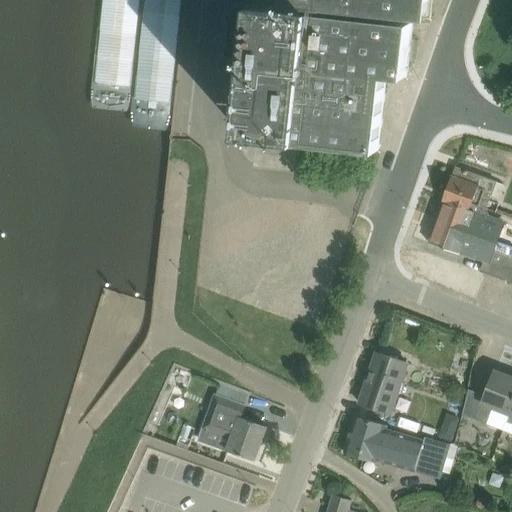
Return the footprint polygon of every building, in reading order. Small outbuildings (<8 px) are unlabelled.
[(270,0),(432,17),(433,0),(270,0)] [(248,70),(242,134),(380,149),(389,74),(408,76),(414,21),(231,1),(224,68),(248,70)] [(452,177),(446,193),(487,207),(491,193),(493,194),(497,181),(457,167),(453,177),(452,177)] [(444,203),(438,219),(468,230),(465,240),(475,243),(475,242),(511,254),(511,225),(505,223),(505,222),(485,214),(487,207),(446,193),(443,203),(444,203)] [(511,282),(511,254),(475,242),(475,243),(465,240),(468,230),(438,219),(430,243),(460,253),(498,266),(495,275),(481,270),(480,271),(511,282)] [(402,381),(406,369),(408,362),(378,352),(360,403),(391,414),(402,381)] [(493,408),(511,415),(511,410),(511,377),(495,371),(486,395),(469,389),(463,414),(487,423),(493,408)] [(228,450),(232,452),(255,460),(267,426),(241,416),(245,404),(216,393),(212,406),(241,417),(240,420),(211,409),(205,427),(233,437),(228,450)] [(410,415),(414,400),(400,397),(396,411),(410,415)] [(388,425),(376,422),(356,416),(345,452),(376,461),(377,459),(441,478),(443,471),(451,473),(456,459),(448,457),(452,443),(425,436),(424,443),(386,433),(388,425)] [(447,430),(441,432),(439,437),(452,441),(455,433),(447,430)] [(359,511),(352,510),(352,509),(350,508),(352,501),(334,495),(328,511),(359,511)]
